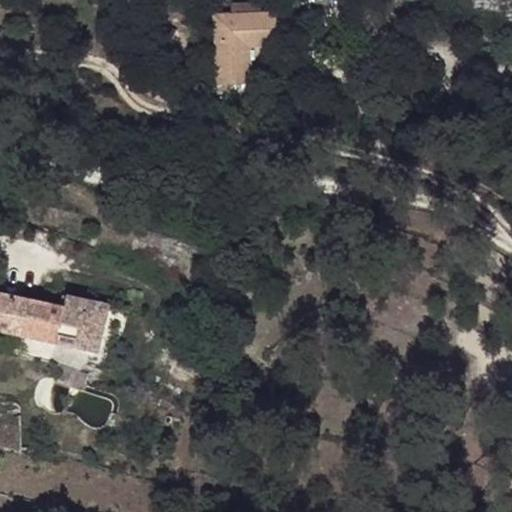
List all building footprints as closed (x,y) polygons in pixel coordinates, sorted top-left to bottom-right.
[(274,37),(273,12),(212,15),(215,85),(240,84),(239,39),(274,37)] [(275,45),(274,37),(239,39),(240,84),(247,84),(246,47),(275,45)] [(0,293),(0,328),(55,341),(62,308),(0,293)] [(108,306),(65,296),(62,308),(55,341),(98,352),(108,306)] [(33,410),(27,431),(35,433),(40,412),(33,410)]
